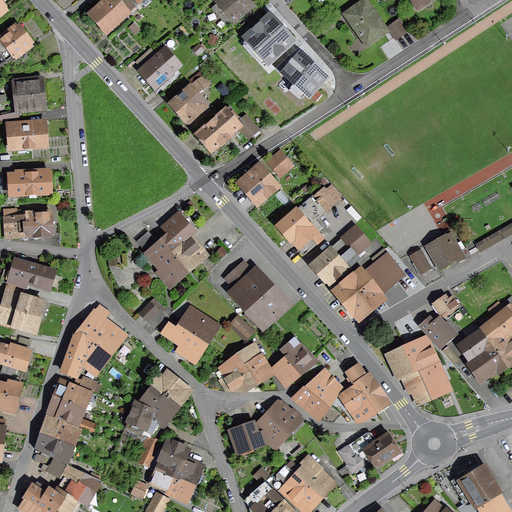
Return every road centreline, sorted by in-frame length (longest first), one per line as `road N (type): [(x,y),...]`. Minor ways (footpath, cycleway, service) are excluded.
road 1 (residential): [(201,398),(276,395),(320,430),(416,426)]
road 2 (tertiary): [(207,186),(354,347)]
road 3 (residential): [(67,33),(86,246)]
road 4 (residential): [(86,280),(21,468)]
road 5 (tertiary): [(67,33),(199,178)]
road 6 (residential): [(354,347),(511,242)]
road 7 (residential): [(354,89),(207,186)]
road 8 (residential): [(201,398),(86,280)]
road 9 (residential): [(475,13),(354,89)]
road 10 (residential): [(86,246),(199,178)]
road 11 (residential): [(354,89),(273,0)]
road 12 (residential): [(240,511),(201,398)]
